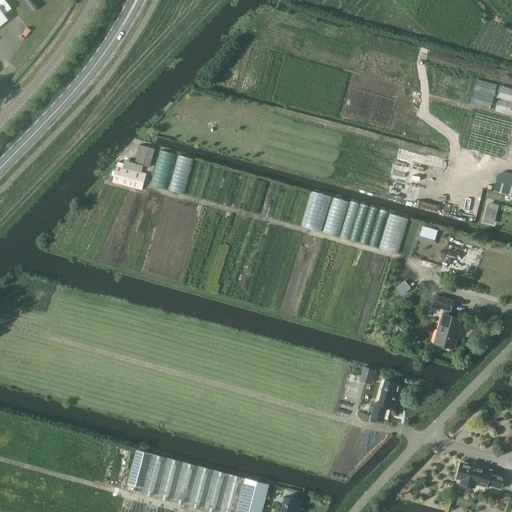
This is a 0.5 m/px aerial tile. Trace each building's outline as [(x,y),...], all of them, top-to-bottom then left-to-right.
[(0,0),(0,10),(3,15),(10,9),(3,0),(0,0)] [(496,85),(476,80),(470,102),(490,108),(496,85)] [(492,110),(511,116),(511,114),(511,89),(499,86),(492,110)] [(410,136),(458,148),(468,112),(420,99),(410,136)] [(460,148),(506,161),(511,141),(508,140),(511,126),(511,120),(471,109),(460,148)] [(343,133),(330,181),(412,203),(425,155),(343,133)] [(141,190),(145,174),(141,173),(143,165),(150,167),(155,148),(139,144),(134,163),(124,160),(123,164),(117,162),(112,182),(141,190)] [(166,188),(177,154),(161,149),(150,183),(166,188)] [(169,189),(185,193),(194,158),(178,154),(169,189)] [(511,196),(511,175),(498,171),(493,191),(511,196)] [(126,270),(148,196),(121,188),(106,239),(98,236),(94,250),(100,252),(97,261),(126,270)] [(333,195),(324,232),(399,252),(409,215),(333,195)] [(423,226),(419,236),(435,240),(438,230),(423,226)] [(405,281),(395,288),(401,296),(410,288),(405,281)] [(449,311),(450,311),(453,301),(434,296),(431,306),(443,309),(437,331),(439,331),(435,344),(453,349),(455,340),(454,339),(459,319),(447,316),(449,311)] [(364,367),(359,381),(372,385),(376,370),(364,367)] [(385,380),(378,404),(375,403),(371,418),(382,421),(386,407),(395,409),(398,398),(397,398),(400,385),(385,380)] [(209,511),(235,511),(245,478),(136,450),(127,485),(143,489),(141,494),(209,511)] [(491,471),(484,469),(461,463),(457,478),(462,480),(461,484),(463,484),(464,485),(466,486),(468,487),(470,487),(472,487),(474,487),(475,483),(487,487),(487,485),(501,489),(504,477),(490,473),(491,471)] [(260,511),(268,484),(245,478),(235,511),(260,511)] [(280,511),(297,511),(300,501),(284,497),(280,511)]
